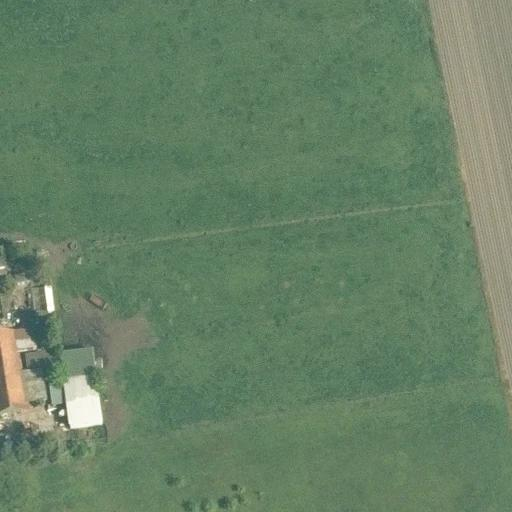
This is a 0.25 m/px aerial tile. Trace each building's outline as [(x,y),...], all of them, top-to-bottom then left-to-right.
[(30,277),(15,279),(16,289),(31,287),(30,277)] [(14,335),(0,337),(0,385),(22,382),(21,376),(18,357),(35,354),(31,332),(14,336),(14,335)] [(93,354),(61,358),(64,384),(67,408),(99,404),(96,380),(93,354)] [(25,358),(27,373),(60,368),(59,357),(47,359),(46,355),(25,358)] [(0,419),(28,415),(26,408),(48,404),(42,372),(21,376),(22,382),(0,385),(0,419)]
